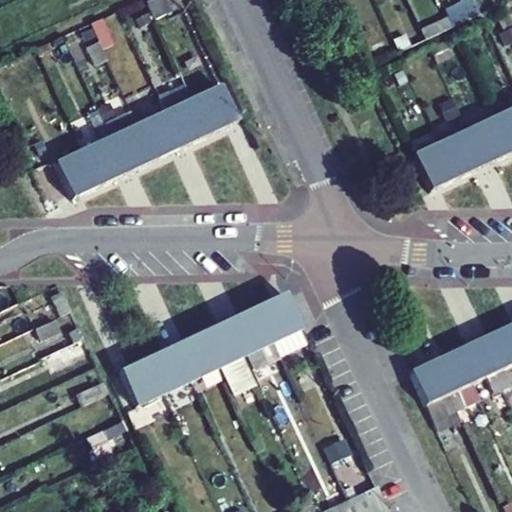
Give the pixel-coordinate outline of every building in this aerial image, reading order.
[(156,0),(146,5),(153,22),(169,14),(163,0),(156,0)] [(489,0),(494,10),(507,4),(504,0),(489,0)] [(447,19),(452,29),(463,24),(455,6),(444,11),(447,19)] [(501,31),(511,26),(511,15),(511,13),(496,20),(501,31)] [(420,32),(425,42),(452,29),(447,19),(420,32)] [(101,51),(112,46),(100,21),(89,26),(97,44),(101,51)] [(97,44),(85,50),(94,68),(106,63),(101,51),(97,44)] [(181,151),(208,139),(192,104),(184,87),(156,100),(164,116),(181,151)] [(208,139),(236,126),(220,91),(192,104),(208,139)] [(511,113),(495,121),(511,156),(511,95),(510,97),(511,100),(511,113)] [(457,112),(461,120),(489,108),(485,99),(457,112)] [(468,134),(484,169),(511,156),(495,121),(489,108),(461,120),(468,134)] [(98,136),(105,132),(104,128),(96,112),(89,116),(98,136)] [(126,177),(153,164),(137,129),(131,116),(104,128),(105,132),(110,142),(126,177)] [(153,164),(181,151),(164,116),(137,129),(153,164)] [(441,147),(457,182),(484,169),(468,134),(441,147)] [(54,168),(71,203),(99,190),(83,155),(76,141),(68,145),(74,159),(54,168)] [(99,190),(126,177),(110,142),(83,155),(99,190)] [(412,160),(429,195),(457,182),(441,147),(412,160)] [(51,299),(60,318),(70,314),(61,294),(51,299)] [(283,298),(255,311),(278,359),(305,347),(298,333),(300,333),(283,298)] [(278,359),(255,311),(228,324),(244,358),(245,358),(252,372),(278,359)] [(54,323),(34,332),(39,344),(59,335),(54,323)] [(232,398),(255,387),(242,360),(244,358),(228,324),(201,336),(217,371),(219,370),(232,398)] [(511,357),(511,328),(501,334),(511,357)] [(68,335),(73,345),(82,341),(78,331),(68,335)] [(478,345),(501,392),(509,388),(502,373),(511,367),(511,357),(501,334),(478,345)] [(174,349),(190,384),(217,371),(201,336),(174,349)] [(455,355),(471,387),(485,380),(492,396),(501,392),(478,345),(455,355)] [(59,353),(63,363),(78,356),(74,347),(59,353)] [(146,362),(163,397),(190,384),(174,349),(146,362)] [(433,366),(455,414),(478,404),(471,387),(455,355),(433,366)] [(118,375),(135,410),(163,397),(146,362),(118,375)] [(409,377),(432,425),(447,418),(452,428),(453,430),(461,426),(455,414),(433,366),(409,377)] [(80,409),(107,396),(102,385),(75,398),(80,409)] [(432,425),(437,435),(452,428),(447,418),(432,425)] [(371,511),(386,511),(376,489),(374,490),(364,495),(371,511)] [(357,511),(371,511),(364,495),(352,500),(357,511)] [(343,511),(357,511),(352,500),(346,503),(340,506),(343,511)]
